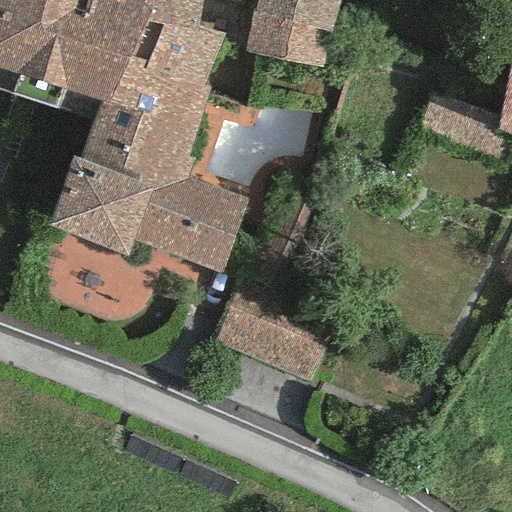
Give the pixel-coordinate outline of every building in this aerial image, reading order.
[(0,0),(0,88),(93,115),(99,103),(105,106),(147,22),(155,6),(143,2),(137,0),(0,0)] [(196,29),(201,0),(143,0),(143,2),(155,6),(147,22),(196,29)] [(255,0),(243,53),(322,69),(329,34),(338,0),(255,0)] [(222,33),(196,29),(147,22),(105,106),(99,103),(93,115),(79,158),(71,154),(47,225),(127,256),(132,238),(219,274),(246,199),(187,178),(191,159),(187,156),(209,88),(202,86),(222,33)] [(511,48),(498,119),(496,130),(511,136),(511,48)] [(498,119),(427,94),(419,129),(500,161),(511,136),(496,130),(498,119)] [(335,325),(237,281),(210,341),(308,385),(335,325)]
